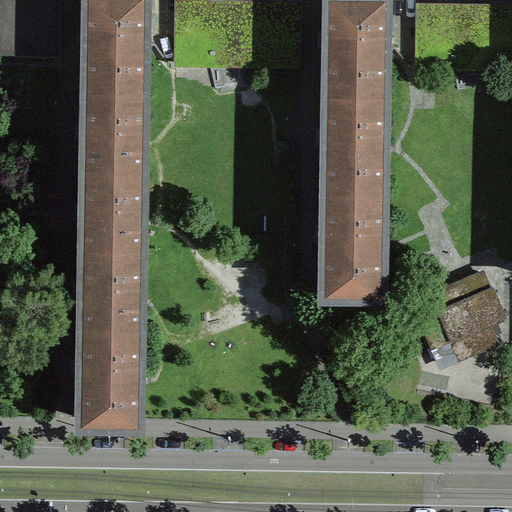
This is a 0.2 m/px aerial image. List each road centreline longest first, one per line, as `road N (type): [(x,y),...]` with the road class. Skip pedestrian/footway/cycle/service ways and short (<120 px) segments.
road 1 (residential): [(511,464),(0,457)]
road 2 (motorway): [(511,442),(0,444)]
road 3 (motorway): [(0,501),(511,502)]
road 4 (residential): [(0,509),(173,511)]
